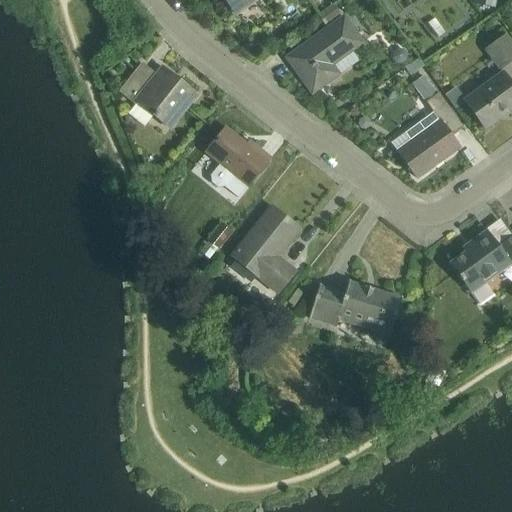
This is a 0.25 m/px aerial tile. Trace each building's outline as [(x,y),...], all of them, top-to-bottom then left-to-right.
[(229,0),(238,12),(254,0),(229,0)] [(318,16),(325,26),(340,15),(333,6),(318,16)] [(344,18),(287,59),(312,94),(338,76),(358,62),(351,52),(363,44),(344,18)] [(485,51),(499,71),(511,61),(511,45),(505,36),(485,51)] [(418,59),(415,61),(404,68),(410,76),(423,67),(418,59)] [(185,110),(197,95),(163,68),(151,83),(137,71),(120,93),(134,104),(137,101),(155,115),(153,117),(166,128),(182,107),(185,110)] [(511,116),(511,115),(511,87),(503,75),(464,103),(484,131),(509,113),(511,116)] [(390,145),(397,153),(416,180),(458,149),(450,137),(462,128),(438,94),(436,95),(423,77),(412,85),(432,114),(390,145)] [(225,129),(206,153),(220,164),(210,177),(210,184),(217,189),(224,188),(237,199),(247,187),(248,187),(270,160),(249,143),(246,146),(225,129)] [(273,208),(259,225),(232,258),(277,296),(294,275),(275,260),(300,230),(273,208)] [(209,241),(219,249),(231,234),(221,226),(209,241)] [(511,237),(498,247),(487,233),(472,244),(475,247),(450,265),(471,295),(511,265),(511,237)] [(338,322),(390,339),(402,300),(349,283),(345,295),(320,287),(309,320),(336,329),(338,322)] [(210,324),(211,295),(183,294),(182,324),(210,324)]
